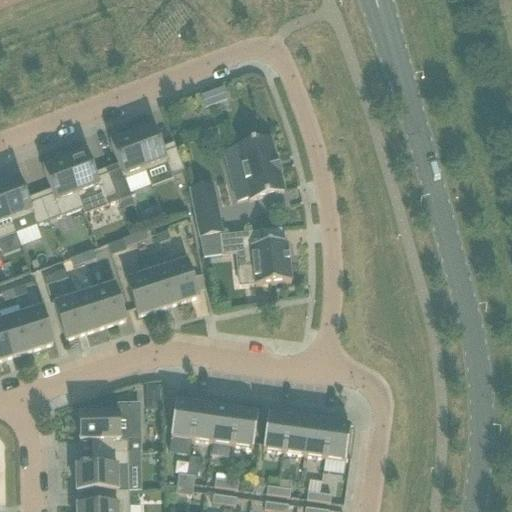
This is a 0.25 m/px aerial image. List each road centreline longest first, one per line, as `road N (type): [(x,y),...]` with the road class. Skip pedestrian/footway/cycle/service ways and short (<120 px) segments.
road 1 (residential): [(0,145),(211,65),(269,54),(306,115),(338,266),(321,371)]
road 2 (tertiary): [(378,9),(479,374),(474,511)]
road 3 (residential): [(19,398),(167,351),(321,371)]
road 4 (residential): [(321,371),(367,383),(382,402),(368,511)]
